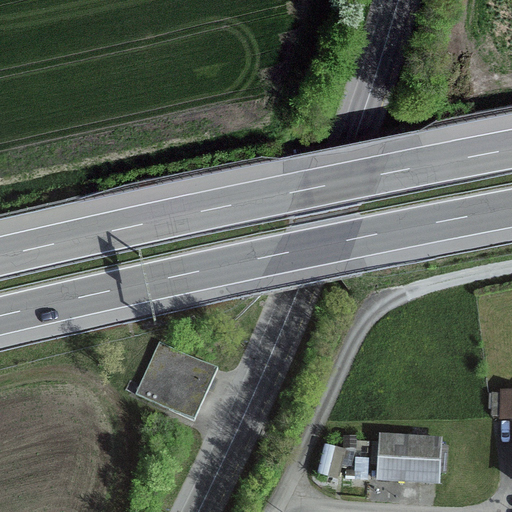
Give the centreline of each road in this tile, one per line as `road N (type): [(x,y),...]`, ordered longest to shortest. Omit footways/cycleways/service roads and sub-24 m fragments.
road 1 (secondary): [(403,0),(379,92),(267,367),(196,511)]
road 2 (motorway): [(511,149),(0,257)]
road 3 (motorway): [(0,318),(511,210)]
road 4 (track): [(280,506),(359,330),(391,295),(511,271)]
road 5 (track): [(107,511),(122,471),(112,409),(51,373),(0,385)]
